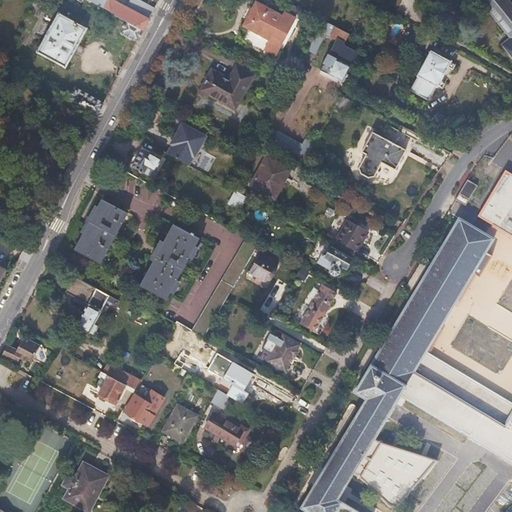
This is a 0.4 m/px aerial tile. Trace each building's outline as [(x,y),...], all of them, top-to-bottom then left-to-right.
[(126,19),(142,28),(154,6),(143,0),(128,0),(126,5),(116,0),(91,0),(94,1),(126,19)] [(511,3),(509,0),(481,0),(488,9),(494,5),(511,29),(511,34),(501,43),(511,56),(511,3)] [(269,40),(262,52),(273,58),(295,17),(284,12),(282,15),(255,1),(242,25),(269,40)] [(65,65),(86,26),(57,11),(36,50),(65,65)] [(120,29),(136,38),(137,37),(142,28),(126,19),(120,29)] [(330,23),(325,32),(336,38),(341,29),(330,23)] [(416,25),(408,39),(421,47),(428,32),(416,25)] [(320,68),(342,79),(350,65),(349,64),(354,55),(351,53),(351,52),(342,47),(338,55),(330,51),(325,62),(323,62),(320,68)] [(410,88),(428,99),(435,86),(437,86),(451,60),(430,49),(416,75),(417,76),(410,88)] [(212,70),(200,89),(234,109),(253,76),(236,67),(229,79),(212,70)] [(68,98),(96,113),(99,107),(102,101),(74,86),(68,98)] [(416,124),(425,129),(432,117),(423,112),(416,124)] [(171,143),(172,144),(168,152),(169,153),(188,163),(192,154),(194,155),(204,135),(182,123),(171,143)] [(410,152),(416,140),(389,126),(383,138),(372,132),(361,152),(366,155),(359,168),(361,174),(368,178),(374,176),(381,163),(394,169),(405,150),(410,152)] [(312,142),(305,138),(302,144),(276,130),(269,144),(302,162),(312,142)] [(140,171),(155,179),(159,171),(155,169),(161,157),(141,147),(132,165),(141,170),(140,171)] [(250,183),(274,196),(290,168),(267,154),(250,183)] [(486,203),(484,206),(506,226),(511,231),(511,186),(500,179),(488,199),(500,206),(498,209),(486,203)] [(235,189),(247,195),(248,193),(250,190),(236,182),(234,188),(235,189)] [(230,199),(241,206),(247,195),(235,189),(230,199)] [(127,212),(101,198),(73,248),(99,262),(127,212)] [(511,231),(506,226),(484,206),(476,220),(487,227),(484,233),(458,217),(389,332),(354,390),(366,397),(301,506),(310,511),(358,511),(336,498),(352,472),(357,464),(373,438),(384,418),(399,393),(417,404),(435,415),(478,440),(511,460),(511,231)] [(354,248),(365,230),(347,219),(336,238),(354,248)] [(139,284),(165,298),(198,238),(173,223),(139,284)] [(205,337),(227,298),(244,269),(259,242),(246,235),(212,296),(193,330),(205,337)] [(343,270),(350,257),(318,239),(310,254),(318,259),(316,261),(330,268),(330,272),(333,274),(337,272),(339,268),(343,270)] [(277,262),(260,253),(250,271),(267,281),(277,262)] [(89,330),(93,332),(97,325),(92,323),(108,294),(74,274),(65,290),(87,302),(75,324),(88,331),(89,330)] [(313,329),(335,291),(322,284),(300,322),(313,329)] [(282,334),(271,353),(273,355),(269,361),(283,369),(295,348),(294,347),(297,343),(282,334)] [(17,362),(20,356),(22,352),(33,359),(41,343),(25,335),(17,349),(7,344),(2,354),(17,362)] [(22,352),(20,356),(31,362),(33,359),(22,352)] [(216,352),(207,368),(242,389),(251,373),(216,352)] [(124,383),(134,388),(140,380),(107,362),(102,371),(124,383)] [(114,402),(124,383),(102,371),(98,377),(99,378),(98,380),(99,381),(94,390),(97,392),(114,402)] [(218,388),(210,402),(224,409),(232,396),(218,388)] [(124,411),(147,425),(153,416),(149,414),(153,407),(133,395),(124,411)] [(181,440),(196,415),(178,405),(163,430),(181,440)] [(239,441),(244,432),(212,414),(205,428),(233,444),(236,439),(239,441)] [(380,443),(373,438),(352,472),(360,477),(386,503),(392,505),(396,505),(436,460),(380,443)] [(87,509),(106,476),(83,464),(75,478),(69,474),(63,485),(70,488),(65,497),(87,509)]
